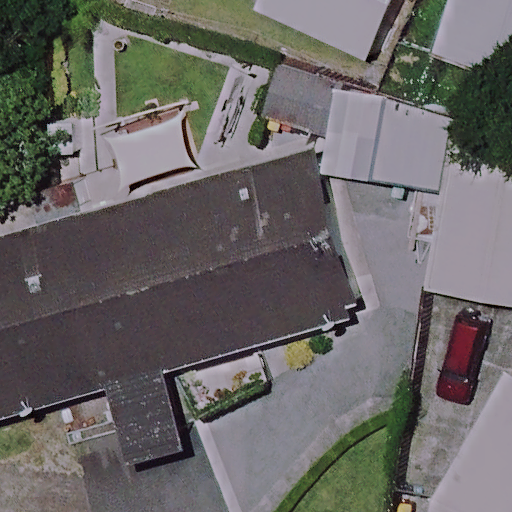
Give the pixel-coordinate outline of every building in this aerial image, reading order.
[(274,0),(272,5),(377,54),(402,0),(274,0)] [(511,0),(458,0),(442,56),(511,76),(511,0)] [(460,117),(398,104),(383,176),(456,191),(437,285),(511,300),(511,146),(456,135),(460,117)] [(370,321),(321,152),(0,245),(0,421),(56,405),(70,452),(129,434),(137,463),(204,443),(184,376),(370,321)] [(511,511),(511,398),(450,491),(446,511),(511,511)]
